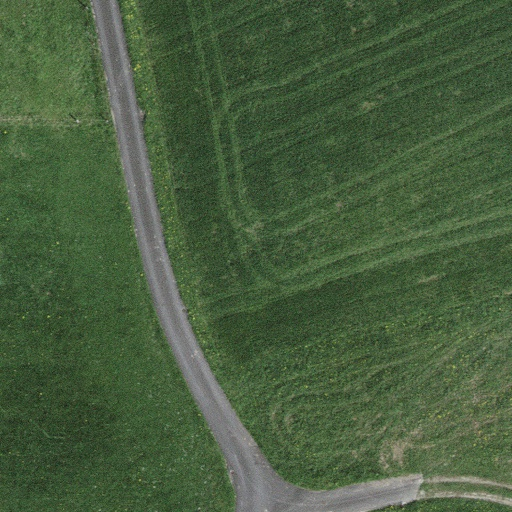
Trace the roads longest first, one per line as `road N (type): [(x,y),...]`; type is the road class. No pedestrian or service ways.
road 1 (unclassified): [(102,0),(172,316),(258,482),(263,511)]
road 2 (track): [(263,510),(360,490),(511,493)]
